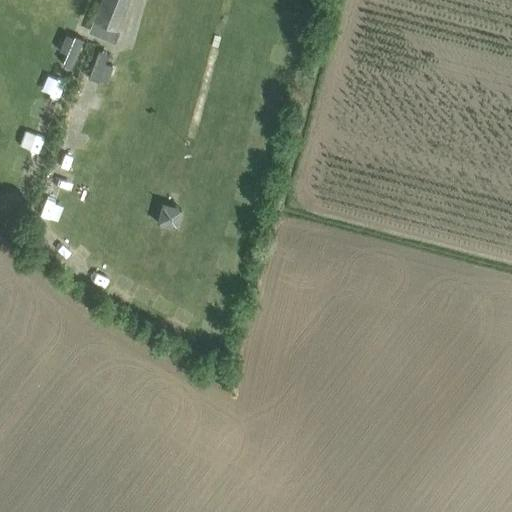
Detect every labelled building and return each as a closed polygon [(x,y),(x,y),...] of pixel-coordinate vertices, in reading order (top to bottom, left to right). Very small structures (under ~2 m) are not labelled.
[(100,0),(93,19),(117,29),(128,0),(100,0)] [(70,67),(79,47),(53,36),(44,56),(70,67)] [(276,46),(274,63),(294,66),(296,48),(276,46)] [(38,89),(58,98),(66,81),(46,72),(38,89)] [(188,212),(172,196),(154,213),(169,229),(188,212)]
